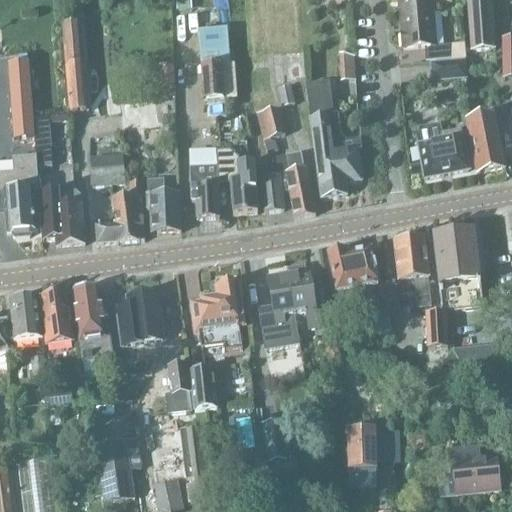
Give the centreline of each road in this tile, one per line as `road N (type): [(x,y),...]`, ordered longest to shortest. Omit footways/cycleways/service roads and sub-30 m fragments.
road 1 (unclassified): [(0,280),(397,217)]
road 2 (residential): [(397,217),(379,0)]
